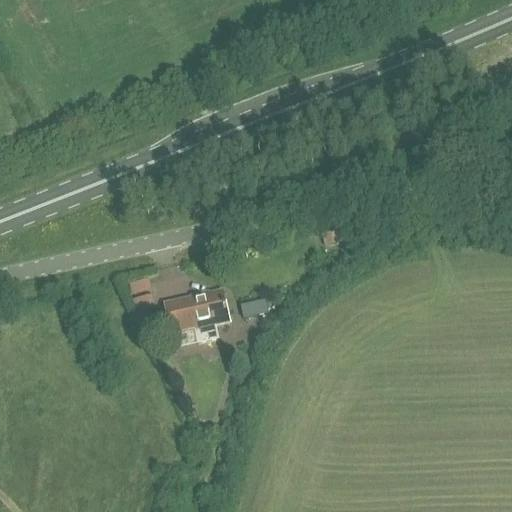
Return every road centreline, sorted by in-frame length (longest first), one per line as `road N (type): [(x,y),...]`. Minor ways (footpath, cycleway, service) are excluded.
road 1 (secondary): [(0,218),(511,16)]
road 2 (unclassified): [(0,276),(319,201),(399,170),(511,104)]
